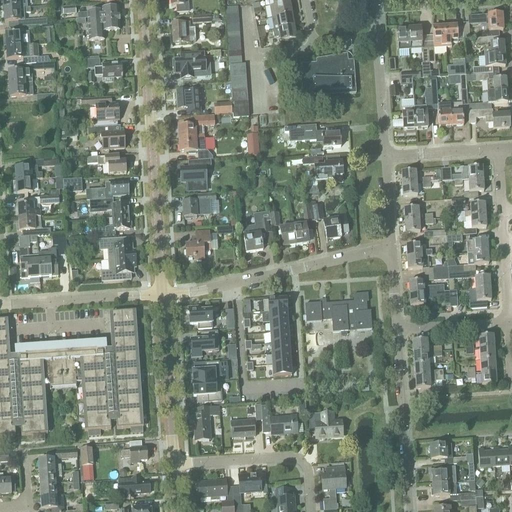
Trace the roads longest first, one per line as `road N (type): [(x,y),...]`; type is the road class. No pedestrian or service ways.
road 1 (tertiary): [(162,295),(143,0)]
road 2 (residential): [(162,295),(391,248)]
road 3 (residential): [(408,511),(396,328)]
road 4 (residential): [(310,511),(305,470),(295,459),(173,464)]
road 5 (tertiary): [(173,464),(162,295)]
road 6 (residential): [(0,306),(162,295)]
